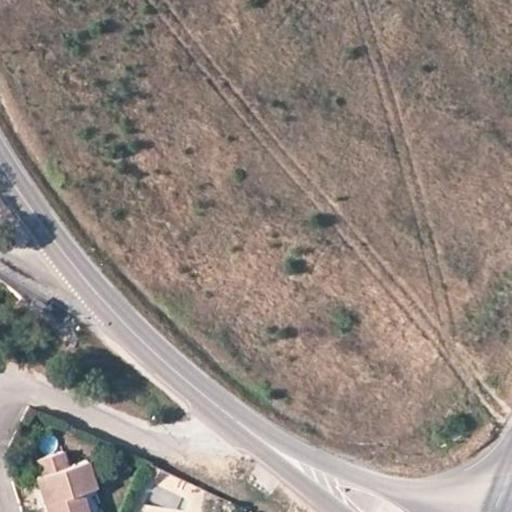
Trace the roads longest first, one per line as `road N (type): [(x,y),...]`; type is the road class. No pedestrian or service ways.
road 1 (tertiary): [(261,107),(232,132),(213,164),(206,201),(212,238),(230,271),(259,296),(327,313),(361,304),(391,285),(426,225)]
road 2 (tertiary): [(0,165),(142,344),(249,432)]
road 3 (residential): [(249,432),(155,435),(33,388),(11,391),(0,405)]
road 4 (tertiary): [(493,499),(374,484),(249,432)]
road 5 (primary): [(511,61),(472,84),(370,105)]
road 6 (tertiary): [(426,225),(418,156),(370,105)]
road 7 (tertiary): [(249,432),(348,511)]
road 8 (primary): [(426,225),(511,141)]
